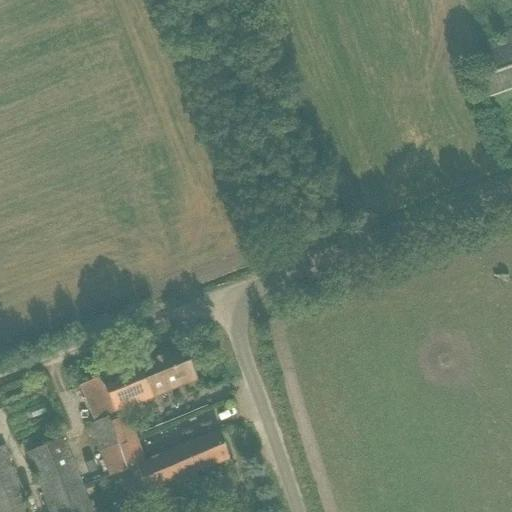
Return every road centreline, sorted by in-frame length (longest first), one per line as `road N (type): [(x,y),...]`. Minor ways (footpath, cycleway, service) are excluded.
road 1 (unclassified): [(297,511),(223,298),(511,192)]
road 2 (track): [(189,0),(292,268)]
road 3 (track): [(0,382),(223,298)]
